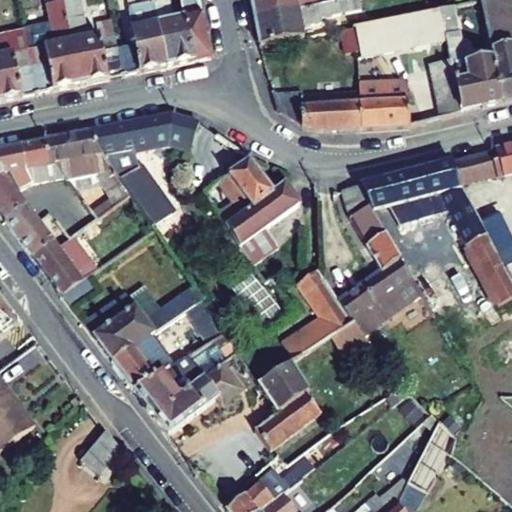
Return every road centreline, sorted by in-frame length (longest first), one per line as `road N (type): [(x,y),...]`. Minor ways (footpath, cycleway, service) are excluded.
road 1 (residential): [(198,511),(0,254)]
road 2 (residential): [(511,126),(380,157),(321,158),(260,127),(240,81)]
road 3 (residential): [(240,81),(0,128)]
